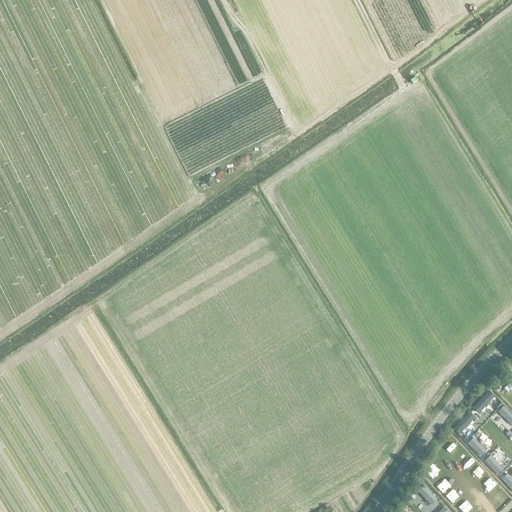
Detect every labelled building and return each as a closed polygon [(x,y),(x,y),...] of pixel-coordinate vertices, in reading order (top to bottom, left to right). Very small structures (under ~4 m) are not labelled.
[(494,396),(488,390),(472,407),(478,413),(494,396)] [(511,425),(511,414),(502,405),(497,410),(511,425)] [(459,434),(475,417),(469,411),(453,428),(459,434)] [(486,450),(473,437),(467,442),(480,456),(486,450)] [(502,468),(490,455),(484,460),(496,473),(502,468)] [(511,478),(506,473),(501,478),(511,489),(511,478)] [(437,499),(422,483),(416,488),(431,504),(437,499)] [(503,493),(496,496),(500,503),(507,500),(503,493)] [(417,511),(418,511),(424,507),(412,494),(406,499),(417,511)] [(463,509),(466,511),(470,511),(474,508),(468,503),(463,509)]
